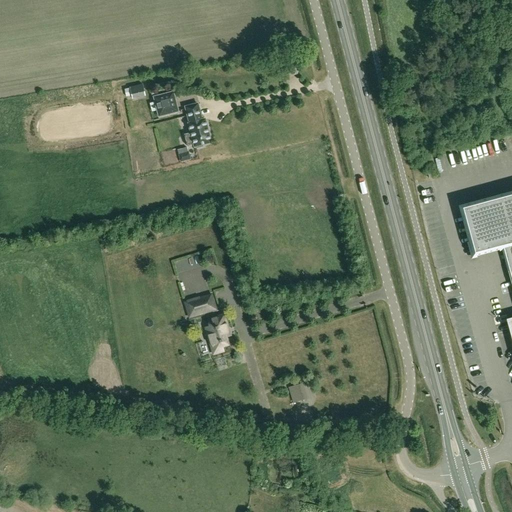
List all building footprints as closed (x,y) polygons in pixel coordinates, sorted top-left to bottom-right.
[(129,87),(130,89),(132,99),(145,96),(143,84),(130,87),(129,87)] [(173,92),(157,96),(154,97),(155,102),(149,104),(152,112),(157,110),(159,117),(178,112),(173,92)] [(201,120),(200,117),(201,117),(198,104),(185,107),(190,123),(188,124),(191,133),(184,134),(187,146),(194,144),(194,147),(196,146),(196,148),(203,147),(203,145),(211,143),(205,119),(201,120)] [(180,161),(190,159),(189,151),(178,154),(180,161)] [(511,194),(463,208),(475,253),(502,245),(506,260),(504,261),(507,269),(509,269),(511,280),(511,194)] [(211,295),(185,303),(190,317),(208,311),(207,307),(214,305),(211,295)] [(208,320),(210,326),(214,338),(209,339),(214,354),(223,351),(222,346),(228,345),(226,337),(228,336),(226,328),(228,328),(224,315),(208,320)] [(293,402),(305,399),(300,384),(289,388),(293,402)]
